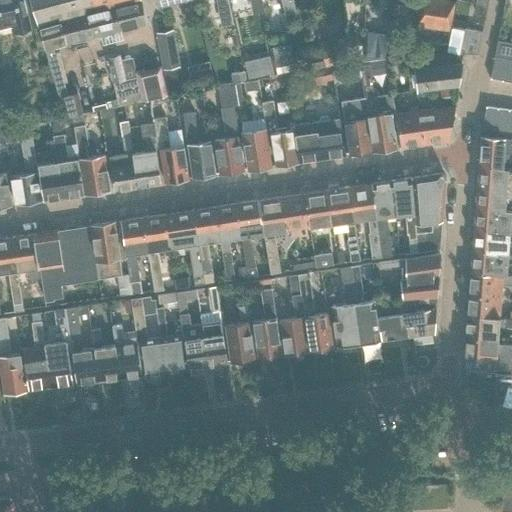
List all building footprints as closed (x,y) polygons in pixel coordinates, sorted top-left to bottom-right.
[(31,29),(24,0),(0,0),(0,24),(10,22),(13,33),(31,29)] [(30,0),(38,26),(61,20),(115,6),(138,0),(30,0)] [(145,24),(140,0),(138,0),(115,6),(121,30),(145,24)] [(281,0),(283,8),(284,15),(296,12),(293,0),(281,0)] [(448,45),(456,4),(431,0),(420,0),(415,41),(448,45)] [(407,4),(393,2),(391,14),(406,16),(407,4)] [(66,45),(95,37),(121,30),(115,6),(61,20),(66,45)] [(66,45),(61,20),(38,26),(55,86),(65,119),(72,117),(82,114),(77,94),(68,97),(64,82),(67,81),(59,52),(55,53),(53,48),(66,45)] [(463,54),(477,54),(482,29),(465,27),(459,54),(463,54)] [(180,66),(173,30),(156,33),(163,69),(180,66)] [(367,41),(366,61),(384,59),(387,33),(380,32),(379,42),(367,41)] [(0,50),(9,48),(6,35),(0,35),(0,50)] [(361,60),(359,36),(345,37),(347,61),(361,60)] [(343,63),(338,37),(320,41),(325,66),(343,63)] [(511,42),(497,40),(494,56),(511,59),(511,42)] [(245,54),(248,75),(273,71),(270,51),(245,54)] [(294,68),(291,52),(273,55),(276,72),(294,68)] [(309,69),(323,66),(321,53),(306,55),(309,69)] [(117,103),(140,97),(132,61),(123,62),(121,54),(107,57),(116,101),(117,103)] [(457,85),(462,55),(447,55),(414,56),(415,70),(406,71),(409,90),(416,88),(416,90),(457,85)] [(501,81),(505,59),(494,56),(490,79),(501,81)] [(505,59),(501,81),(511,82),(511,61),(509,60),(509,59),(505,59)] [(132,61),(140,97),(162,92),(157,71),(137,76),(134,60),(132,61)] [(334,79),(360,76),(359,63),(332,66),(334,79)] [(333,79),(330,67),(308,71),(310,84),(333,79)] [(247,81),(245,71),(231,74),(233,83),(247,81)] [(372,81),(362,82),(365,98),(373,151),(397,148),(392,110),(376,113),(372,81)] [(244,170),(239,136),(233,106),(243,105),(239,84),(218,87),(225,132),(230,132),(231,137),(214,140),(219,173),(244,170)] [(440,98),(452,97),(452,87),(440,88),(440,98)] [(349,155),(373,151),(365,98),(356,99),(357,103),(342,105),(349,155)] [(116,101),(92,106),(93,112),(117,106),(117,103),(116,101)] [(153,118),(154,118),(151,102),(139,104),(145,151),(133,153),(138,186),(160,182),(156,150),(158,148),(153,118)] [(264,119),(267,133),(271,132),(275,165),(298,162),(294,129),(278,131),(273,102),(262,103),(264,119)] [(454,107),(418,112),(417,106),(408,107),(410,114),(395,116),(400,147),(449,140),(454,107)] [(482,128),(494,129),(496,108),(486,106),(482,128)] [(508,109),(496,108),(494,129),(505,131),(508,109)] [(210,140),(198,142),(196,135),(198,135),(194,111),(182,113),(193,178),(215,174),(210,140)] [(82,114),(72,117),(73,126),(85,125),(83,114),(82,114)] [(153,118),(158,148),(159,148),(165,182),(189,178),(183,145),(169,147),(165,117),(154,118),(153,118)] [(340,118),(317,121),(322,159),(345,155),(340,118)] [(272,166),(267,133),(264,119),(242,122),(242,132),(248,169),(272,166)] [(114,189),(138,186),(133,153),(132,153),(130,137),(128,121),(120,122),(122,138),(125,154),(109,157),(114,189)] [(322,159),(317,121),(293,125),(294,129),(298,162),(322,159)] [(73,126),(78,158),(83,194),(109,190),(104,154),(87,157),(85,145),(88,145),(85,125),(73,126)] [(15,204),(42,200),(37,164),(31,127),(19,129),(19,127),(4,130),(6,143),(21,140),(26,173),(11,175),(15,204)] [(83,194),(78,158),(68,160),(64,134),(53,135),(53,140),(55,140),(64,197),(83,194)] [(511,138),(480,136),(478,165),(502,167),(503,153),(511,153),(511,138)] [(42,200),(64,197),(55,140),(53,140),(46,141),(47,146),(49,163),(37,164),(42,200)] [(478,165),(476,189),(475,207),(503,210),(506,179),(511,179),(511,168),(511,169),(502,168),(502,167),(478,165)] [(417,234),(418,252),(440,249),(445,177),(441,173),(411,178),(415,224),(432,221),(432,231),(417,234)] [(0,206),(11,205),(7,174),(0,174),(0,206)] [(411,178),(391,181),(395,215),(407,214),(410,254),(418,253),(418,252),(417,234),(416,234),(415,224),(411,178)] [(395,215),(391,181),(371,184),(382,257),(392,256),(386,217),(395,215)] [(353,220),(354,220),(368,218),(371,235),(369,235),(372,258),(382,257),(371,184),(349,187),(353,220)] [(331,224),(345,221),(353,220),(349,187),(326,190),(331,224)] [(331,224),(326,190),(304,194),(309,227),(331,224)] [(309,227),(304,194),(282,197),(287,230),(309,227)] [(287,230),(282,197),(258,200),(263,234),(264,234),(275,232),(287,230)] [(236,204),(241,236),(246,266),(248,277),(248,278),(258,276),(256,266),(255,266),(250,235),(263,234),(258,200),(236,204)] [(230,238),(241,236),(236,204),(215,207),(220,240),(226,281),(235,279),(232,262),(233,262),(230,238)] [(220,240),(215,207),(193,210),(202,274),(203,273),(213,272),(208,241),(220,240)] [(503,210),(475,207),(473,228),(509,231),(511,212),(503,212),(503,210)] [(205,284),(203,273),(202,274),(193,210),(164,214),(169,247),(185,244),(186,251),(190,250),(193,275),(195,285),(205,284)] [(169,247),(164,214),(143,218),(148,250),(154,291),(164,290),(158,248),(169,247)] [(136,252),(148,250),(143,218),(121,221),(126,259),(130,284),(132,296),(142,294),(136,252)] [(360,262),(354,220),(353,220),(345,221),(351,263),(360,262)] [(120,260),(126,259),(121,221),(90,225),(98,280),(123,276),(120,260)] [(98,280),(90,225),(35,234),(41,280),(44,302),(53,301),(53,299),(63,298),(61,286),(98,280)] [(473,228),(472,250),(508,252),(509,231),(473,228)] [(275,232),(264,234),(271,275),(281,273),(275,232)] [(30,282),(41,280),(35,234),(12,237),(17,271),(18,271),(28,270),(30,282)] [(0,239),(0,274),(7,273),(12,306),(13,306),(14,312),(23,311),(18,271),(17,271),(12,237),(0,239)] [(472,250),(470,272),(506,275),(507,263),(511,264),(511,253),(508,253),(508,252),(472,250)] [(400,280),(404,301),(414,299),(428,297),(436,296),(438,275),(439,253),(406,258),(406,259),(378,263),(379,270),(406,266),(406,279),(400,280)] [(316,268),(334,266),(332,254),(315,256),(316,268)] [(360,343),(381,340),(376,307),(375,301),(362,303),(361,298),(363,294),(359,265),(349,266),(360,343)] [(239,278),(248,277),(246,266),(237,267),(239,278)] [(335,347),(360,343),(349,266),(341,267),(346,305),(344,305),(329,307),(335,347)] [(298,274),(309,351),(333,347),(328,313),(315,315),(309,272),(298,274)] [(470,272),(468,294),(501,297),(502,285),(511,285),(511,275),(506,275),(470,272)] [(286,354),(309,351),(298,274),(288,276),(293,308),(294,307),(296,318),(281,320),(286,354)] [(271,284),(270,278),(243,282),(244,288),(271,284)] [(207,288),(210,312),(219,311),(221,311),(217,286),(207,288)] [(276,318),(273,295),(272,288),(260,290),(264,319),(253,321),(258,358),(281,354),(276,318)] [(184,291),(177,292),(178,301),(180,314),(183,333),(188,367),(207,364),(202,323),(189,325),(188,313),(187,311),(184,291)] [(159,304),(178,301),(177,292),(158,294),(159,304)] [(468,294),(467,315),(499,318),(501,297),(468,294)] [(399,303),(398,303),(400,313),(399,313),(401,325),(411,324),(413,336),(433,333),(436,296),(428,297),(428,308),(415,310),(414,299),(404,301),(399,301),(399,303)] [(131,299),(123,300),(125,313),(133,312),(132,306),(131,299)] [(398,303),(376,307),(381,340),(413,336),(411,324),(401,325),(399,313),(400,313),(398,303)] [(160,337),(159,337),(147,338),(142,304),(132,306),(133,312),(136,337),(141,374),(165,370),(160,337)] [(65,309),(76,383),(98,380),(94,347),(93,348),(83,349),(78,315),(88,313),(87,305),(65,309)] [(254,358),(249,321),(247,305),(238,307),(240,318),(243,318),(244,322),(226,325),(231,361),(254,358)] [(155,308),(159,337),(160,337),(165,370),(188,367),(183,333),(167,336),(164,319),(163,307),(155,308)] [(44,345),(50,387),(76,383),(65,309),(54,310),(56,325),(60,324),(63,342),(44,345)] [(221,320),(219,311),(210,312),(200,314),(202,323),(207,364),(227,362),(221,320)] [(467,315),(465,337),(498,339),(499,326),(511,327),(511,311),(510,311),(510,319),(509,319),(499,318),(467,315)] [(28,390),(24,364),(19,365),(17,353),(10,354),(9,348),(10,347),(6,317),(0,318),(0,372),(3,394),(28,390)] [(28,390),(50,387),(44,345),(41,321),(31,323),(35,346),(22,348),(24,364),(28,390)] [(112,327),(114,345),(115,345),(119,377),(141,374),(136,337),(124,338),(122,325),(112,327)] [(91,330),(93,348),(94,347),(98,380),(119,377),(115,345),(114,345),(102,347),(100,328),(91,330)] [(498,339),(465,337),(463,358),(495,361),(494,369),(511,371),(511,364),(511,345),(497,344),(498,339)] [(496,374),(495,384),(510,385),(511,375),(496,374)] [(421,485),(422,508),(434,508),(433,484),(421,485)] [(433,484),(434,508),(446,507),(445,484),(433,484)] [(410,486),(410,509),(422,508),(421,485),(410,486)] [(398,487),(398,510),(410,509),(410,486),(398,487)] [(387,511),(398,510),(398,487),(386,487),(387,511)] [(511,511),(511,488),(503,487),(499,511),(511,511)]
